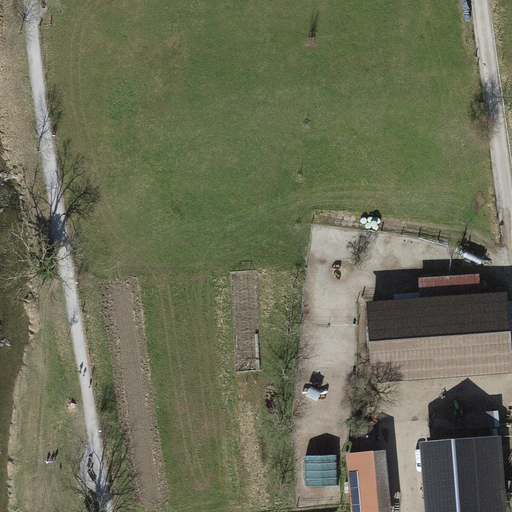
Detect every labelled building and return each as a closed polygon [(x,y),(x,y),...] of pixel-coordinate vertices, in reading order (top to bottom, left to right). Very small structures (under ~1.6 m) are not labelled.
[(254,301),(238,302),(241,372),(258,371),(254,301)] [(511,348),(510,302),(368,308),(371,379),(511,373),(511,348)] [(506,511),(500,446),(425,453),(430,511),(506,511)] [(390,511),(384,456),(347,461),(350,511),(390,511)] [(309,459),(311,487),(338,485),(337,457),(309,459)]
